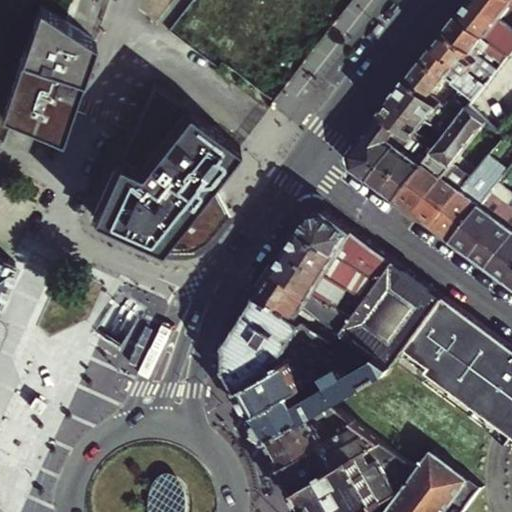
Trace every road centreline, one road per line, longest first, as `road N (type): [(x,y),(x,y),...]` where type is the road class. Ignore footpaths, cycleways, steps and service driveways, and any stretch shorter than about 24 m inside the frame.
road 1 (residential): [(207,304),(51,236),(0,354)]
road 2 (residential): [(300,162),(511,319)]
road 3 (tertiary): [(425,0),(300,162)]
road 4 (tertiary): [(300,162),(207,304)]
road 5 (tertiary): [(207,304),(165,391),(127,427)]
road 6 (tertiary): [(206,441),(196,394),(207,304)]
